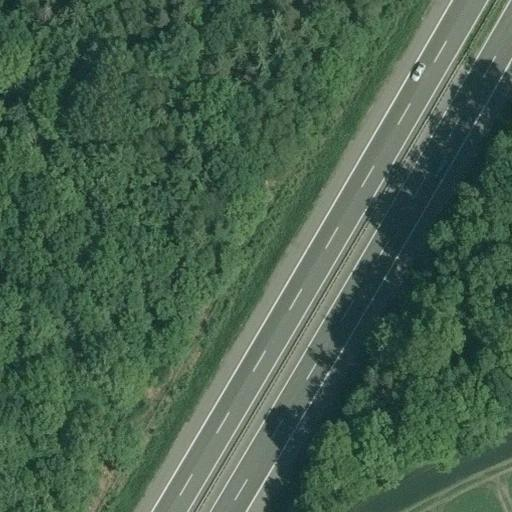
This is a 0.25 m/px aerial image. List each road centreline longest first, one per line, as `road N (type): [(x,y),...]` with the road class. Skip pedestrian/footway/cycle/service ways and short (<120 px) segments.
road 1 (motorway): [(452,0),(148,511)]
road 2 (motorway): [(226,511),(511,34)]
